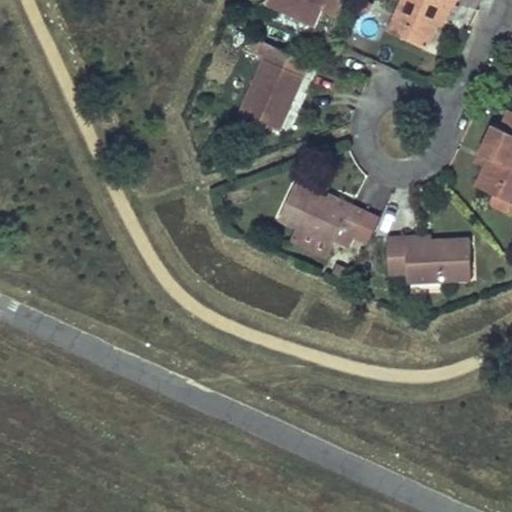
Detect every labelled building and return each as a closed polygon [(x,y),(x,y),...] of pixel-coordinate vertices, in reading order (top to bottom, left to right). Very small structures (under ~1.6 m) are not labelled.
[(267,0),(266,3),(317,25),(324,9),(339,15),(345,0),(267,0)] [(397,0),(385,27),(422,44),(443,0),(450,2),(450,0),(397,0)] [(355,33),(369,39),(377,22),(363,16),(355,33)] [(267,59),(272,45),(256,38),(251,51),(267,59)] [(272,45),(267,59),(243,113),(283,129),(312,62),(272,45)] [(487,166),(478,186),(496,194),(511,201),(511,108),(511,109),(502,128),(495,125),(482,153),(491,157),(487,166)] [(482,153),(478,161),(487,166),(491,157),(482,153)] [(334,244),(336,240),(341,230),(355,237),(367,212),(351,204),(349,209),(327,198),(296,184),(280,220),(297,227),(334,244)] [(329,193),(327,198),(349,209),(351,204),(329,193)] [(511,210),(511,201),(496,194),(492,202),(511,211),(511,210)] [(381,217),(367,212),(355,237),(369,243),(381,217)] [(334,244),(297,227),(291,240),(328,257),(334,244)] [(336,240),(351,246),(355,237),(341,230),(336,240)] [(433,241),(408,242),(408,237),(388,238),(391,275),(408,274),(409,283),(473,278),(471,239),(433,241)]
